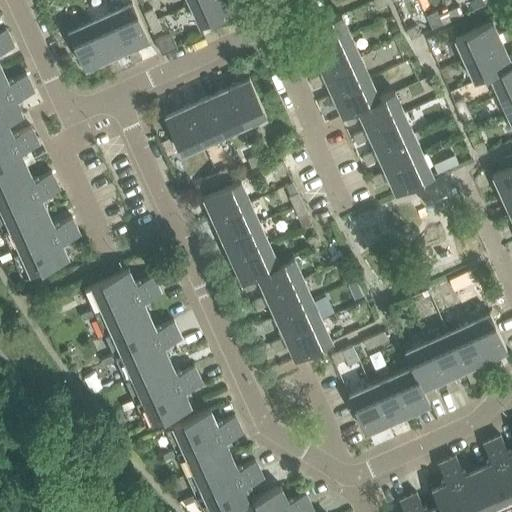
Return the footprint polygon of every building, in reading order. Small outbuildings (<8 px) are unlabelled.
[(237,8),(233,0),(194,0),(189,3),(199,25),(237,8)] [(148,38),(131,1),(110,10),(126,48),(148,38)] [(463,14),(459,5),(448,10),(452,19),(463,14)] [(156,17),(152,8),(143,12),(147,21),(156,17)] [(126,48),(110,10),(88,20),(106,58),(126,48)] [(452,19),(448,10),(438,15),(442,24),(452,19)] [(351,35),(341,13),(303,30),(313,52),(351,35)] [(161,28),(156,17),(147,21),(152,32),(161,28)] [(106,58),(88,20),(67,30),(84,67),(106,58)] [(502,42),(492,20),(454,37),(464,59),(502,42)] [(420,34),(416,25),(406,29),(410,38),(420,34)] [(0,50),(13,45),(9,36),(5,27),(0,29),(0,68),(2,67),(0,63),(0,50)] [(511,37),(511,27),(501,32),(505,40),(511,37)] [(176,46),(169,31),(154,38),(161,53),(176,46)] [(360,56),(351,35),(313,52),(322,73),(360,56)] [(511,63),(511,62),(502,42),(464,59),(474,80),(489,74),(511,63)] [(141,58),(137,48),(128,52),(133,62),(141,58)] [(511,87),(511,50),(510,52),(511,55),(511,61),(511,62),(511,63),(489,74),(498,94),(511,87)] [(313,62),(309,53),(299,58),(303,67),(313,62)] [(369,76),(360,56),(322,73),(332,93),(369,76)] [(121,67),(116,57),(107,61),(112,72),(121,67)] [(33,90),(29,80),(26,72),(8,81),(2,67),(0,68),(0,121),(6,119),(6,120),(22,113),(15,98),(33,90)] [(323,83),(319,74),(308,79),(312,87),(323,83)] [(356,107),(379,97),(369,76),(332,93),(342,115),(343,114),(347,123),(357,119),(353,110),(357,108),(356,107)] [(266,114),(249,77),(227,86),(244,124),(266,114)] [(244,124),(227,86),(206,96),(223,134),(244,124)] [(511,112),(511,87),(498,94),(508,115),(511,112)] [(404,112),(394,90),(379,97),(356,107),(357,108),(366,128),(404,112)] [(332,103),(328,95),(318,99),(322,108),(332,103)] [(223,134),(206,96),(185,105),(202,143),(223,134)] [(467,108),(463,98),(454,102),(458,112),(467,108)] [(202,143),(185,105),(164,115),(181,153),(202,143)] [(472,118),(467,108),(458,112),(463,122),(472,118)] [(413,132),(404,112),(366,128),(375,149),(413,132)] [(38,143),(34,134),(30,126),(12,134),(6,120),(6,119),(0,121),(0,177),(27,165),(20,151),(38,143)] [(367,139),(362,130),(352,135),(356,143),(367,139)] [(423,153),(413,132),(375,149),(385,170),(423,153)] [(486,150),(482,140),(473,144),(478,154),(486,150)] [(272,158),(268,149),(257,153),(261,162),(272,158)] [(376,160),(372,151),(362,155),(366,164),(376,160)] [(261,162),(257,153),(247,158),(251,167),(261,162)] [(433,175),(423,153),(385,170),(395,192),(433,175)] [(287,170),(283,159),(274,163),(278,174),(287,170)] [(511,190),(511,164),(492,174),(502,195),(511,190)] [(59,188),(55,179),(51,171),(33,179),(27,165),(0,177),(0,224),(3,230),(47,210),(41,196),(59,188)] [(230,177),(226,168),(215,173),(219,181),(230,177)] [(385,180),(381,171),(371,176),(375,185),(385,180)] [(219,181),(215,173),(206,177),(210,186),(219,181)] [(250,200),(240,179),(202,196),(212,217),(250,200)] [(511,215),(511,190),(502,195),(511,216),(511,215)] [(302,202),(297,192),(288,196),(293,206),(302,202)] [(259,221),(250,200),(212,217),(222,238),(259,221)] [(306,212),(302,202),(293,206),(298,216),(306,212)] [(79,233),(75,225),(71,216),(53,224),(47,210),(3,230),(24,276),(68,256),(61,241),(79,233)] [(269,242),(259,221),(222,238),(231,259),(269,242)] [(320,243),(316,233),(307,237),(312,247),(320,243)] [(255,272),(278,262),(269,242),(231,259),(241,281),(242,280),(246,289),(257,284),(253,276),(256,274),(255,272)] [(303,277),(293,256),(293,255),(278,262),(255,272),(256,274),(265,294),(303,277)] [(160,291),(156,283),(152,274),(135,282),(128,267),(84,287),(104,332),(148,312),(143,299),(160,291)] [(312,298),(303,277),(265,294),(274,315),(312,298)] [(266,304),(262,295),(251,300),(255,309),(266,304)] [(322,319),(312,298),(274,315),(284,336),(322,319)] [(506,349),(489,311),(467,321),(484,359),(506,349)] [(181,336),(177,328),(173,319),(155,327),(148,312),(104,332),(124,377),(169,357),(163,345),(181,336)] [(275,325),(271,316),(261,321),(265,330),(275,325)] [(332,340),(322,319),(284,336),(294,358),(332,340)] [(484,359),(467,321),(446,330),(463,368),(484,359)] [(387,339),(383,330),(372,335),(377,344),(387,339)] [(463,368),(446,330),(425,340),(443,377),(463,368)] [(377,344),(372,335),(363,340),(366,348),(377,344)] [(285,346),(281,337),(270,342),(274,351),(285,346)] [(443,377),(425,340),(404,349),(411,365),(412,364),(422,387),(443,377)] [(345,358),(341,350),(330,354),(334,363),(345,358)] [(103,365),(114,360),(112,357),(102,361),(103,365)] [(201,382),(197,373),(193,364),(176,372),(169,357),(124,377),(146,425),(190,405),(183,390),(201,382)] [(499,369),(495,358),(486,362),(490,373),(499,369)] [(424,390),(422,387),(412,364),(411,365),(390,374),(408,412),(429,402),(428,400),(437,396),(433,386),(424,390)] [(478,378),(474,368),(465,372),(470,382),(478,378)] [(408,412),(390,374),(370,383),(387,421),(408,412)] [(458,387),(453,377),(444,381),(449,391),(458,387)] [(387,421),(370,383),(349,393),(365,431),(387,421)] [(242,431),(238,422),(234,414),(216,422),(210,407),(165,427),(186,473),(230,453),(224,439),(242,431)] [(511,503),(511,450),(508,452),(500,434),(483,442),(491,460),(477,466),(497,510),(511,503)] [(262,476),(258,468),(255,459),(237,467),(230,453),(186,473),(203,511),(223,511),(236,506),(236,505),(251,498),(244,484),(262,476)] [(493,511),(497,510),(477,466),(463,473),(455,454),(437,462),(445,480),(431,487),(438,503),(441,511),(493,511)] [(305,511),(312,509),(309,500),(305,492),(287,500),(280,485),(251,498),(236,505),(236,506),(238,511),(305,511)] [(441,511),(438,503),(424,509),(416,491),(399,499),(404,511),(441,511)]
